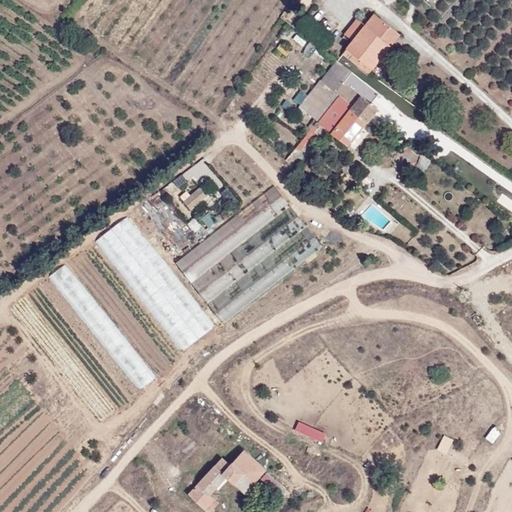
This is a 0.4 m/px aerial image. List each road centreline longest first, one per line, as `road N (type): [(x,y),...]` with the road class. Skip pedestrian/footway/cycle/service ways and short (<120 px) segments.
road 1 (residential): [(418,278),(396,252),(326,220),(232,133),(0,303)]
road 2 (residential): [(418,278),(389,274),(347,285),(225,353),(196,386)]
road 3 (residential): [(511,124),(395,20)]
